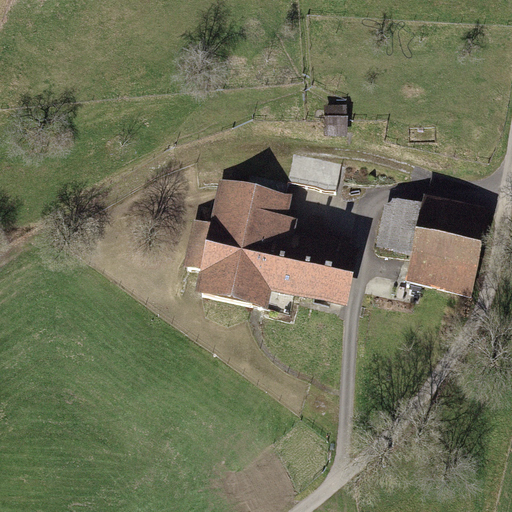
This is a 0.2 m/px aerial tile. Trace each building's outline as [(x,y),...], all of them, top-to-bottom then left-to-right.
[(326,140),(348,140),(348,108),(326,108),(326,140)] [(258,285),(318,298),(330,241),(323,239),(320,250),(287,243),(291,224),(281,222),(286,200),(227,187),(218,228),(199,224),(189,270),(208,274),(203,297),(253,307),(258,285)] [(413,256),(421,216),(403,212),(394,252),(413,256)] [(486,227),(422,214),(421,216),(413,256),(412,260),(413,260),(408,283),(471,297),(486,227)] [(351,245),(330,241),(318,298),(343,304),(353,258),(349,257),(351,245)]
